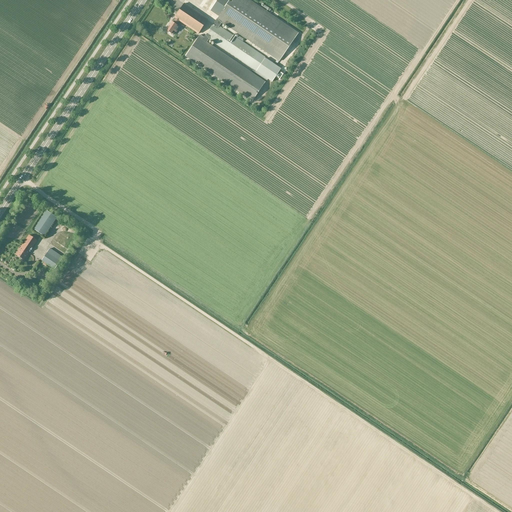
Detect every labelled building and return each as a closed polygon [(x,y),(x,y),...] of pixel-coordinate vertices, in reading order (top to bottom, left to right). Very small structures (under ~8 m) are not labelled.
[(203,35),(187,58),(252,102),(266,81),(207,42),(209,39),(256,70),(264,58),(265,57),(219,27),(221,23),(279,62),(298,33),(249,0),(233,0),(231,3),(227,0),(217,0),(211,10),(219,16),(205,36),(203,35)] [(172,22),(166,31),(171,34),(173,35),(178,27),(176,25),(179,21),(198,34),(208,20),(184,4),(174,18),(175,19),(173,23),(172,22)] [(281,69),(264,58),(256,70),(273,81),(281,69)] [(45,210),(33,229),(44,237),(57,218),(45,210)] [(29,235),(15,255),(24,261),(37,241),(29,235)] [(49,250),(41,262),(53,271),(62,259),(49,250)]
